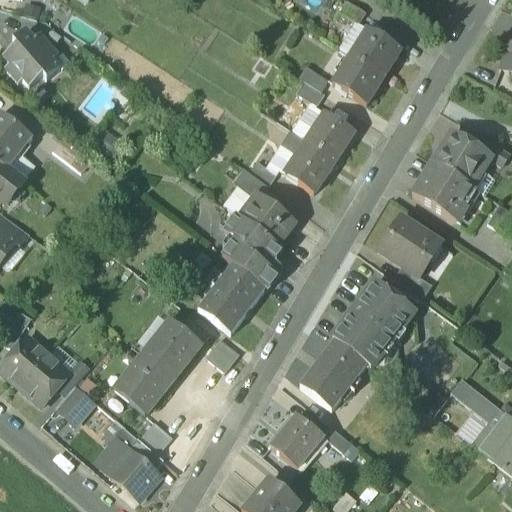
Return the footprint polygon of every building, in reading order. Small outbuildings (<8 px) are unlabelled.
[(364,15),(347,5),(339,17),(356,28),(364,15)] [(400,55),(367,34),(350,60),(383,82),(400,55)] [(33,44),(25,35),(12,47),(16,51),(3,63),(9,71),(5,75),(18,90),(23,86),(29,93),(43,81),(47,86),(61,74),(53,65),(59,60),(39,39),(33,44)] [(511,45),(501,73),(511,78),(511,81),(511,45)] [(383,82),(350,60),(331,89),(365,111),(383,82)] [(328,86),(306,72),(298,83),(304,87),(320,97),(328,86)] [(320,97),(304,87),(296,99),(312,109),(316,111),(324,100),(320,97)] [(312,109),(302,123),(292,139),(306,147),(324,118),(315,112),(316,111),(312,109)] [(324,118),(306,147),(335,166),(353,137),(324,118)] [(31,143),(0,119),(0,169),(6,174),(31,143)] [(292,139),(289,136),(280,149),(283,151),(294,157),(296,154),(299,156),(306,147),(292,139)] [(507,160),(474,139),(467,152),(490,166),(489,167),(499,173),(507,160)] [(467,152),(450,141),(433,170),(473,195),(489,167),(490,166),(467,152)] [(90,164),(62,142),(52,156),(80,177),(90,164)] [(283,151),(268,175),(276,181),(278,177),(313,199),(335,166),(306,147),(299,156),(296,154),(294,157),(283,151)] [(268,175),(256,166),(248,178),(267,192),(276,181),(268,175)] [(6,174),(0,169),(0,203),(7,208),(23,188),(6,174)] [(473,195),(433,170),(413,203),(457,230),(477,197),(473,195)] [(248,178),(240,190),(255,201),(257,200),(261,203),(267,192),(248,178)] [(261,203),(257,200),(255,201),(239,223),(279,252),(295,228),(261,203)] [(511,233),(511,219),(499,211),(488,230),(507,242),(511,233)] [(29,240),(1,220),(0,221),(0,235),(14,247),(13,248),(20,253),(29,240)] [(239,223),(236,221),(224,238),(235,246),(223,262),(234,271),(265,294),(268,296),(279,282),(282,277),(281,273),(274,268),(283,255),(279,252),(239,223)] [(439,251),(401,226),(380,260),(401,274),(417,284),(418,283),(439,251)] [(0,272),(1,271),(0,265),(13,248),(14,247),(0,235),(0,272)] [(511,262),(503,277),(511,283),(511,262)] [(265,294),(234,271),(199,317),(230,341),(265,294)] [(417,284),(401,274),(393,286),(422,308),(432,292),(418,283),(417,284)] [(375,290),(332,345),(335,348),(366,372),(370,375),(413,320),(375,290)] [(20,317),(9,334),(1,348),(11,354),(31,324),(20,317)] [(171,326),(114,396),(145,421),(202,351),(171,326)] [(28,342),(0,373),(0,375),(20,393),(49,360),(28,342)] [(222,345),(206,365),(224,380),(240,359),(222,345)] [(335,348),(300,394),(332,418),(366,372),(335,348)] [(49,360),(20,393),(42,411),(57,394),(70,378),(69,377),(49,360)] [(79,366),(69,377),(70,378),(57,394),(66,401),(76,390),(89,374),(79,366)] [(497,415),(460,387),(452,399),(489,427),(497,415)] [(76,390),(66,401),(56,412),(75,429),(95,406),(76,390)] [(511,414),(505,410),(500,417),(511,425),(511,414)] [(489,427),(471,451),(495,470),(511,449),(511,425),(500,417),(497,415),(489,427)] [(297,422),(271,455),(298,476),(324,444),(297,422)] [(173,443),(154,428),(140,444),(159,460),(173,443)] [(125,432),(111,448),(107,459),(98,470),(139,505),(161,480),(156,477),(128,453),(138,443),(125,432)] [(351,448),(333,433),(324,444),(342,459),(351,448)] [(140,444),(138,443),(128,453),(156,477),(165,466),(159,460),(140,444)] [(511,449),(495,470),(511,482),(511,449)] [(297,511),(300,510),(269,484),(245,511),(297,511)]
